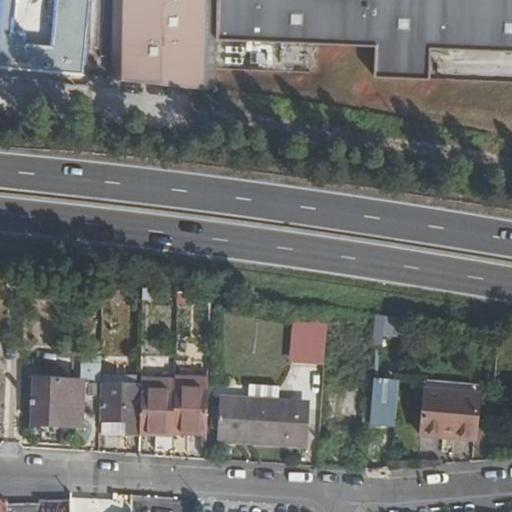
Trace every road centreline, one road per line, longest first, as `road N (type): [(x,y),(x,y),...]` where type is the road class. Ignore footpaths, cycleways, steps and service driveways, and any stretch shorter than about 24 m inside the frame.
road 1 (trunk): [(0,214),(511,284)]
road 2 (trunk): [(511,239),(0,170)]
road 3 (residential): [(0,467),(340,490)]
road 4 (residential): [(340,490),(511,480)]
